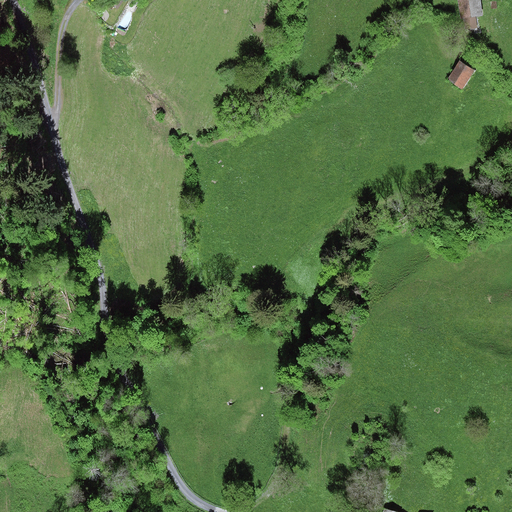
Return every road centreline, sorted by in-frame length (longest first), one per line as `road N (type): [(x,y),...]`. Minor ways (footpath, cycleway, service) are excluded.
road 1 (track): [(227,511),(192,499),(181,485),(115,352),(55,131)]
road 2 (track): [(55,131),(15,0)]
road 3 (track): [(55,131),(66,17),(79,0)]
road 4 (track): [(243,511),(273,485),(290,402)]
